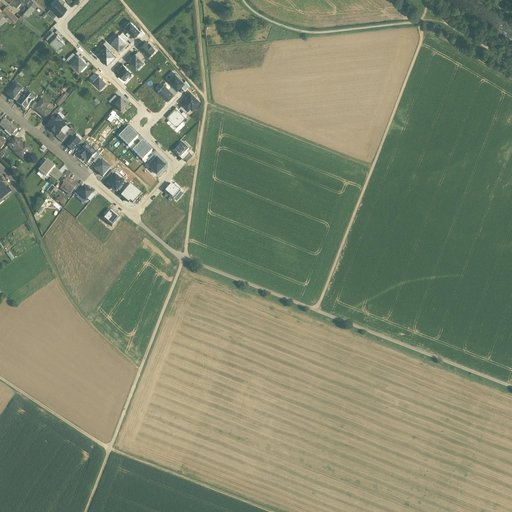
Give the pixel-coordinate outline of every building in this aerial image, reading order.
[(51,8),(57,15),(59,16),(67,8),(63,4),(59,0),(51,8)] [(34,1),(29,7),(24,13),(28,17),(38,5),(34,1)] [(17,19),(5,6),(5,7),(2,10),(1,10),(9,17),(12,21),(14,22),(17,19)] [(51,8),(47,13),(53,19),(57,15),(51,8)] [(9,17),(1,10),(0,11),(0,25),(6,20),(9,17)] [(134,36),(136,34),(139,30),(130,21),(125,27),(126,28),(124,30),(131,37),(133,35),(134,36)] [(136,34),(140,38),(145,34),(141,29),(139,30),(136,34)] [(46,39),(50,42),(56,36),(52,32),(46,39)] [(122,33),(120,35),(126,41),(128,39),(122,33)] [(56,36),(50,42),(57,49),(60,46),(61,47),(65,43),(59,38),(60,37),(57,34),(56,36)] [(145,34),(140,38),(145,42),(146,41),(149,38),(145,34)] [(121,47),(125,42),(118,35),(112,42),(120,50),(122,48),(121,47)] [(106,46),(110,50),(112,47),(105,41),(103,43),(106,46)] [(149,44),(146,41),(145,42),(139,48),(147,56),(154,49),(152,46),(149,43),(149,44)] [(98,54),(107,63),(115,55),(110,50),(106,46),(98,54)] [(141,60),(144,57),(138,52),(136,54),(141,60)] [(73,53),(67,59),(71,63),(77,57),(73,53)] [(143,61),(141,60),(136,54),(129,61),(136,68),(143,61)] [(79,71),(86,63),(79,55),(77,57),(71,63),(79,71)] [(120,75),(124,79),(131,72),(123,64),(116,71),(120,75)] [(181,86),(184,82),(175,73),(168,81),(177,89),(181,86)] [(93,81),(93,82),(101,89),(105,85),(103,84),(106,82),(99,75),(97,77),(93,81)] [(124,79),(120,75),(118,78),(124,84),(126,81),(124,79)] [(181,86),(185,90),(190,85),(185,81),(184,82),(181,86)] [(7,96),(14,101),(14,100),(18,95),(22,90),(16,85),(13,89),(8,95),(7,96)] [(157,92),(166,100),(173,93),(168,89),(164,85),(157,92)] [(154,93),(152,95),(158,101),(161,99),(154,93)] [(191,93),(180,103),(182,105),(188,110),(190,108),(192,110),(200,102),(191,93)] [(34,100),(27,94),(24,98),(19,105),(23,108),(24,106),(27,109),(28,107),(29,106),(33,101),(34,100)] [(56,104),(61,107),(68,97),(63,94),(56,104)] [(115,94),(109,100),(113,105),(119,98),(115,94)] [(162,104),(158,101),(152,95),(145,101),(155,111),(162,104)] [(16,103),(19,105),(24,98),(22,96),(21,97),(17,102),(16,103)] [(121,97),(119,98),(113,105),(121,112),(129,104),(121,97)] [(38,105),(34,110),(46,119),(51,112),(46,109),(49,105),(43,99),(38,105)] [(183,111),(185,113),(188,110),(182,105),(179,107),(183,111)] [(176,108),(166,117),(172,122),(176,127),(186,117),(181,113),(176,108)] [(57,110),(51,117),(54,120),(56,117),(60,113),(57,110)] [(56,117),(54,120),(48,127),(51,129),(50,130),(54,134),(55,133),(58,136),(61,133),(66,127),(61,123),(62,121),(56,117)] [(5,120),(0,126),(12,136),(17,130),(5,120)] [(119,138),(123,143),(133,133),(128,128),(123,134),(119,138)] [(67,137),(61,133),(58,136),(56,138),(62,143),(67,137)] [(138,138),(133,133),(123,143),(128,148),(132,143),(138,138)] [(74,138),(67,147),(73,151),(80,143),(74,138)] [(77,146),(80,148),(86,142),(83,139),(77,146)] [(13,140),(7,146),(10,148),(16,142),(13,140)] [(27,149),(17,140),(16,142),(10,148),(13,151),(14,149),(21,156),(19,158),(23,161),(33,150),(29,147),(27,149)] [(80,148),(83,151),(87,146),(88,147),(90,145),(86,142),(80,148)] [(133,152),(137,157),(147,147),(142,142),(137,147),(133,152)] [(182,144),(173,152),(176,156),(177,155),(182,159),(188,153),(190,151),(182,144)] [(84,151),(80,156),(82,158),(82,159),(85,162),(86,161),(88,163),(92,159),(96,154),(88,147),(87,146),(83,151),(84,151)] [(152,152),(147,147),(137,157),(143,162),(147,157),(152,152)] [(96,154),(92,159),(95,161),(99,156),(101,154),(98,152),(96,154)] [(182,159),(187,163),(192,158),(188,153),(182,159)] [(147,162),(151,166),(157,160),(157,159),(153,155),(149,159),(147,162)] [(104,160),(99,156),(95,161),(93,163),(98,167),(102,162),(104,160)] [(151,166),(149,168),(157,175),(164,168),(162,165),(160,162),(159,163),(157,160),(151,166)] [(48,161),(40,170),(47,176),(49,174),(54,168),(55,167),(48,161)] [(110,169),(102,162),(98,167),(95,170),(103,177),(110,169)] [(58,172),(54,168),(49,174),(53,178),(58,172)] [(113,171),(107,178),(110,180),(114,176),(116,174),(113,171)] [(64,177),(58,172),(53,178),(59,183),(60,182),(64,177)] [(114,176),(110,180),(107,184),(111,187),(110,187),(113,189),(117,192),(118,191),(122,186),(123,184),(114,176)] [(71,180),(68,178),(67,179),(63,184),(64,185),(61,188),(67,192),(67,193),(70,195),(74,190),(77,186),(77,185),(71,181),(71,180)] [(124,188),(122,191),(125,193),(131,187),(128,184),(124,188)] [(179,191),(173,186),(172,184),(164,193),(173,201),(181,192),(179,191)] [(11,192),(5,185),(0,189),(0,201),(1,200),(11,192)] [(80,187),(76,192),(74,195),(77,197),(79,195),(78,195),(83,190),(80,187)] [(83,190),(78,195),(79,195),(86,201),(92,194),(85,187),(83,190)] [(141,195),(131,187),(125,193),(122,197),(129,203),(130,202),(133,204),(141,195)] [(164,196),(162,199),(169,204),(171,202),(164,196)] [(66,200),(60,197),(57,201),(64,207),(65,205),(63,204),(66,200)] [(171,206),(169,204),(162,199),(161,197),(153,205),(164,215),(171,206)] [(94,204),(102,211),(108,205),(99,198),(94,204)] [(108,209),(103,215),(106,218),(111,212),(108,209)] [(119,218),(111,212),(106,218),(104,220),(112,227),(119,218)]
